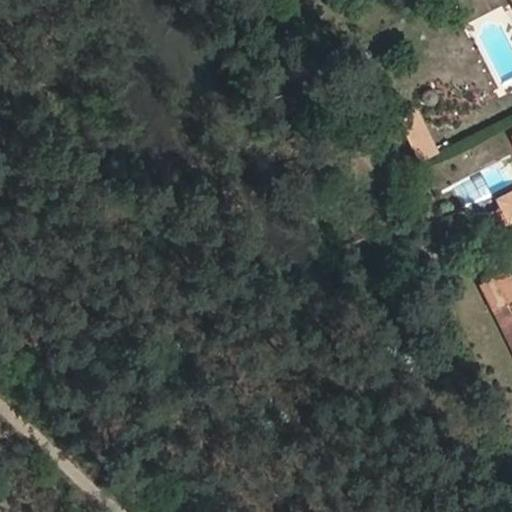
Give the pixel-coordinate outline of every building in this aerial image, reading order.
[(409,146),(427,136),(414,110),(396,120),(409,146)] [(436,154),(427,136),(409,146),(418,163),(436,154)] [(511,193),(497,201),(501,207),(508,221),(511,219),(511,193)] [(508,221),(501,207),(490,213),(497,226),(508,221)] [(511,321),(504,305),(511,301),(511,285),(505,272),(478,285),(511,353),(511,321)]
